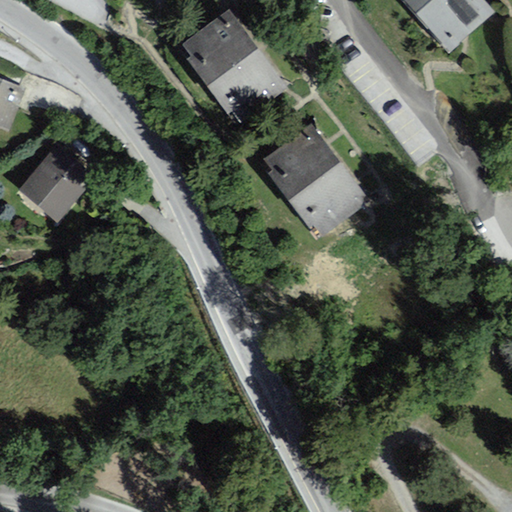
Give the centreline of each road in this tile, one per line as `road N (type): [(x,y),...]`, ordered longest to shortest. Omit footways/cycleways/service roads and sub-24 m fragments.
road 1 (tertiary): [(337,511),(163,165),(83,66),(0,6)]
road 2 (residential): [(511,226),(333,0)]
